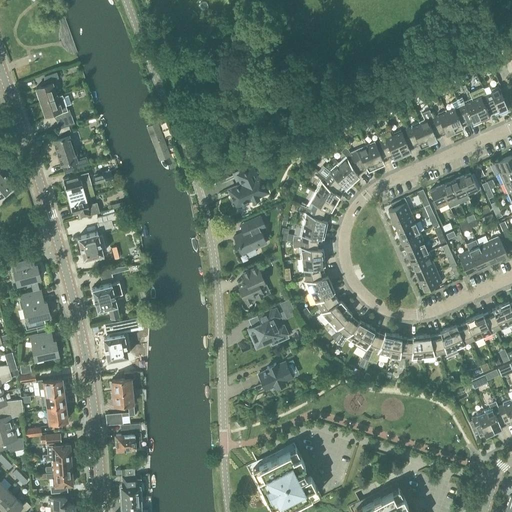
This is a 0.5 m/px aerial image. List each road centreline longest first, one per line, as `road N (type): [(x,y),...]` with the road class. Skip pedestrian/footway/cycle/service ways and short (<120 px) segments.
road 1 (unclassified): [(229,511),(210,241),(199,189),(126,0)]
road 2 (residential): [(511,277),(431,311),(391,313),(356,289),(343,241),(351,216),(377,191),(511,130)]
road 3 (unclassified): [(54,234),(93,396),(99,511)]
road 4 (unclassified): [(0,69),(54,234)]
